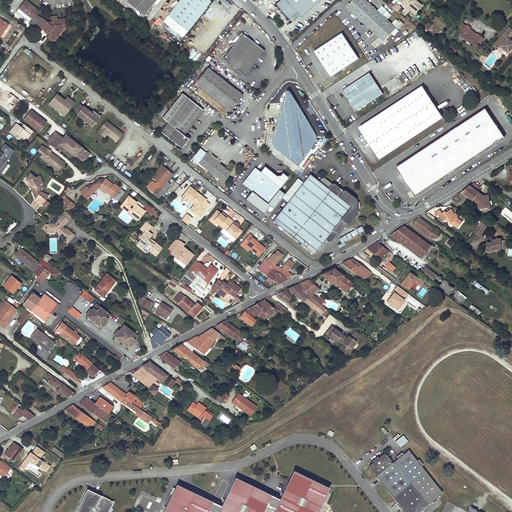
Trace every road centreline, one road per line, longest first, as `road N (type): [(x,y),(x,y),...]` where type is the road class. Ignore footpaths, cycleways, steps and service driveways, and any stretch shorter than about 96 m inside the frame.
road 1 (residential): [(315,269),(30,45),(19,45),(0,71)]
road 2 (track): [(203,468),(381,359),(442,310),(464,313),(511,347)]
road 3 (residential): [(0,438),(262,294)]
road 4 (residential): [(242,0),(297,63),(381,201),(399,213)]
road 5 (unknown): [(73,226),(117,265),(150,355),(221,404)]
road 6 (unknown): [(341,135),(438,74),(461,99)]
road 7 (residential): [(399,213),(511,153)]
road 8 (residential): [(262,294),(168,216)]
